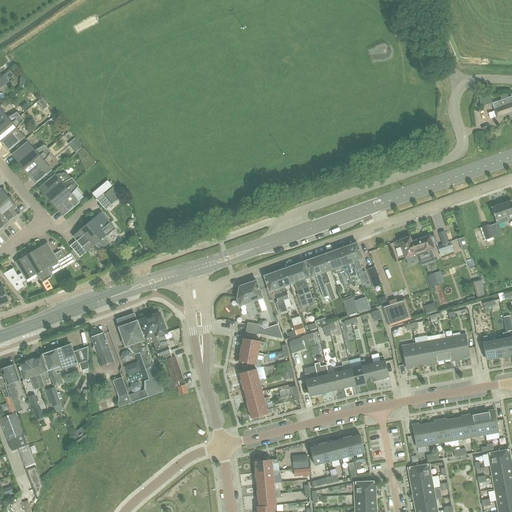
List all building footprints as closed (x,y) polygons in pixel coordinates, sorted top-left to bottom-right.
[(4,74),(0,77),(0,87),(0,88),(10,81),(4,74)] [(511,96),(509,97),(507,93),(500,96),(501,99),(492,103),(497,116),(511,110),(511,96)] [(42,111),(48,106),(42,99),(37,104),(42,111)] [(0,109),(0,133),(21,116),(17,112),(8,117),(1,109),(0,109)] [(17,128),(24,120),(21,116),(0,133),(0,139),(8,150),(24,137),(17,128)] [(12,155),(24,169),(48,149),(45,144),(35,150),(28,141),(12,155)] [(79,142),(72,148),(76,152),(82,147),(79,142)] [(78,153),(81,161),(89,155),(84,148),(78,153)] [(45,161),(52,153),(48,149),(24,169),(36,183),(52,170),(45,161)] [(57,175),(56,175),(56,174),(40,187),(52,201),(76,181),(71,176),(70,177),(68,175),(66,174),(64,173),(60,174),(57,175)] [(79,185),(76,181),(52,201),(63,215),(79,202),(72,194),(79,185)] [(107,181),(102,186),(107,191),(112,186),(107,181)] [(0,205),(9,198),(1,189),(0,189),(0,205)] [(104,193),(97,199),(106,210),(113,204),(104,193)] [(0,229),(15,217),(18,214),(13,209),(17,207),(9,198),(0,205),(0,229)] [(497,224),(511,218),(511,204),(511,201),(491,208),(497,224)] [(101,212),(87,224),(108,248),(112,245),(106,235),(115,228),(101,212)] [(103,251),(108,248),(87,224),(73,236),(77,240),(70,246),(80,257),(86,251),(87,252),(95,245),(103,251)] [(486,240),(494,237),(489,224),(481,227),(486,240)] [(434,234),(430,235),(412,241),(411,241),(416,254),(415,251),(423,248),(424,251),(434,247),(433,243),(436,242),(434,234)] [(406,258),(416,254),(411,241),(412,241),(410,236),(395,241),(396,246),(401,244),(406,258)] [(458,239),(462,249),(468,246),(464,237),(458,239)] [(441,256),(454,252),(450,241),(437,245),(441,256)] [(359,279),(361,284),(369,281),(365,271),(363,272),(359,259),(363,258),(357,242),(348,246),(359,279)] [(47,243),(32,252),(48,279),(52,276),(51,275),(62,268),(47,243)] [(66,256),(70,253),(63,244),(59,247),(66,256)] [(351,282),(359,279),(348,246),(336,250),(342,265),(348,263),(351,272),(348,273),(351,282)] [(336,250),(326,254),(332,269),(333,269),(335,274),(338,273),(339,275),(345,273),(342,265),(336,250)] [(26,279),(36,274),(43,282),(48,279),(32,252),(16,262),(26,279)] [(326,254),(316,257),(325,284),(330,282),(326,271),(332,269),(326,254)] [(329,295),(328,293),(328,292),(325,284),(316,257),(307,261),(312,276),(316,275),(320,285),(324,297),(329,295)] [(304,262),(295,265),(307,300),(313,298),(310,290),(309,291),(305,279),(310,277),(304,262)] [(309,305),(307,300),(295,265),(285,269),(290,284),(295,282),(299,293),(297,294),(301,307),(302,307),(302,308),(309,305)] [(374,267),(368,270),(372,280),(378,277),(374,267)] [(13,269),(4,274),(12,284),(19,279),(13,269)] [(274,273),(283,300),(289,298),(285,286),(290,284),(285,269),(274,273)] [(282,313),(287,311),(283,300),(274,273),(264,276),(270,291),(274,290),(282,313)] [(258,300),(263,298),(256,281),(255,281),(255,280),(254,279),(250,281),(249,282),(250,283),(246,284),(256,314),(262,312),(258,300)] [(481,279),(474,281),(479,297),(487,294),(481,279)] [(491,284),(495,295),(504,292),(501,281),(491,284)] [(250,317),(256,314),(246,284),(240,286),(237,299),(236,299),(236,303),(239,305),(240,306),(245,304),(250,317)] [(0,305),(9,302),(4,288),(0,289),(0,305)] [(379,301),(380,305),(388,303),(385,296),(381,298),(379,301)] [(404,298),(383,305),(390,325),(410,318),(404,298)] [(370,309),(368,303),(358,306),(360,312),(370,309)] [(358,311),(356,304),(346,307),(349,315),(358,311)] [(374,314),(378,330),(387,327),(383,312),(374,314)] [(152,315),(156,327),(154,327),(164,355),(163,355),(165,360),(172,357),(164,333),(167,332),(160,313),(152,315)] [(135,314),(117,320),(120,327),(119,327),(126,346),(128,345),(129,347),(135,354),(139,352),(141,356),(145,368),(149,379),(145,380),(145,388),(148,396),(164,391),(165,391),(161,380),(160,380),(159,376),(155,364),(155,365),(149,349),(149,348),(146,338),(144,339),(144,338),(138,320),(137,321),(135,314)] [(153,338),(160,356),(163,355),(164,355),(154,327),(156,327),(152,315),(141,319),(147,337),(153,335),(154,336),(154,337),(153,338)] [(317,328),(327,324),(325,317),(314,321),(317,328)] [(248,322),(246,332),(258,334),(260,324),(248,322)] [(294,326),(297,335),(306,332),(303,323),(294,326)] [(260,324),(258,334),(283,339),(278,324),(264,328),(260,324)] [(106,362),(114,360),(104,332),(91,337),(97,352),(102,351),(106,362)] [(511,356),(506,332),(502,333),(503,338),(495,339),(499,358),(511,356)] [(453,337),(457,360),(462,359),(462,357),(469,356),(465,335),(453,337)] [(487,360),(499,358),(495,339),(488,340),(487,336),(484,336),(484,341),(487,360)] [(440,339),(444,360),(451,359),(451,361),(457,360),(453,337),(440,339)] [(264,346),(265,342),(260,342),(260,341),(243,338),(241,350),(258,353),(260,346),(264,346)] [(428,341),(432,364),(438,363),(437,362),(444,360),(440,339),(428,341)] [(415,344),(419,365),(426,364),(427,365),(432,364),(428,341),(415,344)] [(58,373),(57,370),(62,369),(62,370),(78,364),(78,363),(71,344),(43,354),(52,380),(55,387),(64,384),(60,372),(58,373)] [(403,346),(407,369),(413,368),(412,366),(419,365),(415,344),(403,346)] [(313,356),(320,355),(318,346),(311,348),(313,356)] [(83,363),(95,359),(92,347),(79,351),(83,363)] [(251,367),(255,368),(258,353),(241,350),(239,361),(249,363),(248,367),(251,367)] [(41,355),(30,359),(40,388),(44,386),(39,373),(46,371),(41,355)] [(171,376),(173,383),(184,379),(175,356),(172,357),(165,360),(171,376)] [(378,380),(389,377),(384,360),(383,356),(379,356),(380,361),(373,363),(378,380)] [(35,389),(40,388),(30,359),(18,363),(23,379),(31,377),(35,389)] [(365,360),(361,361),(366,383),(378,380),(373,363),(366,365),(365,360)] [(358,367),(351,368),(355,385),(366,383),(361,361),(357,362),(358,367)] [(22,411),(17,397),(18,396),(13,382),(19,380),(14,365),(2,369),(10,393),(12,398),(17,412),(22,411)] [(339,366),(344,388),(355,385),(351,368),(344,370),(343,365),(339,366)] [(329,374),(333,391),(344,388),(339,366),(335,367),(336,372),(329,374)] [(256,369),(255,368),(248,367),(249,371),(239,373),(242,385),(259,380),(256,369)] [(320,371),(316,372),(318,376),(322,394),(333,391),(329,374),(321,375),(320,371)] [(4,383),(0,373),(0,386),(4,398),(10,396),(5,382),(4,383)] [(309,373),(305,374),(306,379),(310,396),(322,394),(318,376),(310,378),(309,373)] [(161,380),(165,391),(175,388),(173,383),(171,376),(161,380)] [(113,380),(118,397),(118,403),(119,407),(132,402),(128,393),(122,377),(113,380)] [(264,379),(259,380),(242,385),(245,396),(262,391),(260,384),(265,383),(264,379)] [(181,395),(188,393),(185,384),(178,386),(181,395)] [(55,387),(46,390),(51,407),(61,404),(55,387)] [(264,398),(262,391),(245,396),(248,407),(265,402),(270,401),(269,397),(264,398)] [(28,396),(33,408),(40,406),(35,394),(28,396)] [(267,410),(265,402),(248,407),(251,418),(273,412),(272,408),(267,410)] [(189,409),(181,415),(193,429),(200,423),(189,409)] [(481,414),(485,435),(499,432),(495,410),(489,411),(489,413),(481,414)] [(17,412),(0,417),(0,420),(12,451),(18,449),(38,499),(43,485),(30,448),(17,412)] [(473,414),(467,415),(471,437),(485,435),(481,414),(473,416),(473,414)] [(181,415),(174,420),(185,434),(193,429),(181,415)] [(454,419),(458,440),(471,437),(467,415),(462,416),(462,418),(454,419)] [(45,429),(50,428),(47,417),(41,419),(45,429)] [(446,419),(440,420),(444,442),(458,440),(454,419),(446,420),(446,419)] [(174,420),(167,426),(178,440),(185,434),(174,420)] [(427,424),(430,445),(444,442),(440,420),(434,421),(435,423),(427,424)] [(430,445),(427,424),(419,425),(418,424),(412,425),(416,447),(430,445)] [(167,426),(160,431),(171,446),(178,440),(167,426)] [(89,430),(75,438),(78,449),(89,440),(89,430)] [(160,431),(153,437),(164,451),(171,446),(160,431)] [(347,437),(352,456),(365,453),(360,434),(347,437)] [(153,437),(146,443),(157,457),(164,451),(153,437)] [(347,437),(335,440),(340,459),(352,456),(347,437)] [(335,440),(323,444),(328,462),(340,459),(335,440)] [(132,450),(123,457),(137,474),(147,465),(137,455),(142,451),(134,442),(129,446),(132,450)] [(328,462),(323,444),(310,447),(315,466),(328,462)] [(489,454),(491,465),(511,461),(509,450),(489,454)] [(111,461),(106,465),(113,474),(118,470),(127,482),(137,474),(123,457),(114,464),(111,461)] [(277,463),(277,459),(254,461),(256,473),(273,471),(273,464),(277,463)] [(511,473),(511,468),(511,461),(491,465),(493,477),(511,473)] [(430,477),(428,466),(410,469),(412,480),(430,477)] [(278,471),(273,471),(256,473),(257,484),(274,483),(274,475),(278,475),(278,471)] [(511,485),(511,473),(493,477),(495,488),(511,485)] [(96,484),(89,494),(107,506),(114,496),(107,491),(109,489),(104,486),(106,483),(96,476),(92,481),(96,484)] [(432,488),(430,477),(412,480),(414,492),(432,488)] [(275,490),(274,483),(257,484),(258,496),(280,494),(280,490),(275,490)] [(374,483),(356,484),(356,495),(375,494),(374,483)] [(511,485),(495,488),(497,500),(498,499),(498,500),(511,497),(511,485)] [(434,500),(432,488),(414,492),(416,503),(434,500)] [(78,500),(74,506),(82,511),(84,511),(86,510),(88,511),(92,511),(93,511),(92,511),(102,511),(107,506),(89,494),(82,503),(78,500)] [(281,497),(280,494),(258,496),(259,506),(274,505),(276,505),(276,498),(281,497)] [(356,495),(357,507),(375,506),(375,494),(356,495)] [(511,497),(498,500),(499,508),(498,508),(499,511),(511,509),(511,497)] [(431,511),(436,511),(434,500),(416,503),(417,511),(431,511)]
